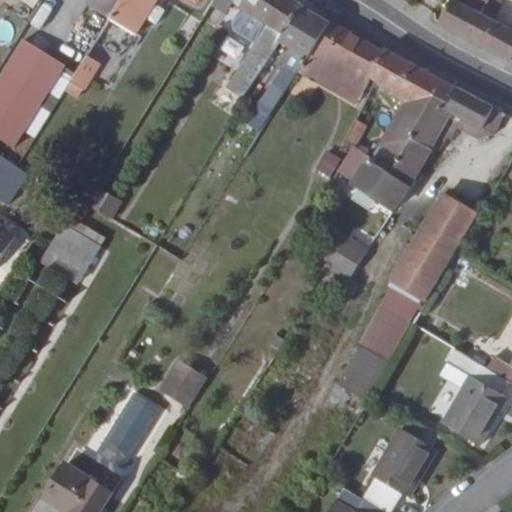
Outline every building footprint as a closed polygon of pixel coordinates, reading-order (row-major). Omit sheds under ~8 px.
[(122,0),(91,0),(89,5),(111,19),(122,0)] [(134,0),(134,1),(132,0),(122,0),(111,19),(138,35),(159,0),(194,0),(198,2),(198,0),(134,0)] [(226,15),(234,2),(230,0),(215,0),(212,6),(226,15)] [(281,43),(305,5),(296,0),(246,0),(242,7),(259,17),(246,36),(257,44),(228,87),(245,97),(281,43)] [(453,0),(440,23),(511,61),(511,59),(511,30),(481,14),(489,0),(453,0)] [(305,5),(281,43),(293,50),(256,106),(272,116),(300,73),(303,67),(332,23),(305,5)] [(332,23),(303,67),(360,100),(371,77),(382,52),(343,29),(332,23)] [(0,138),(6,143),(56,59),(24,39),(0,77),(0,138)] [(386,49),(382,52),(371,77),(377,80),(398,93),(395,97),(406,103),(369,160),(392,174),(435,107),(443,112),(457,88),(386,49)] [(89,56),(78,72),(72,82),(86,91),(103,64),(89,56)] [(78,72),(56,59),(6,143),(15,149),(26,132),(36,138),(78,72)] [(357,106),(360,100),(303,67),(300,73),(357,106)] [(435,107),(392,174),(376,199),(395,211),(441,135),(454,114),(463,119),(458,129),(476,140),(496,135),(506,114),(495,107),(457,88),(443,112),(435,107)] [(452,141),(458,129),(463,119),(454,114),(441,135),(452,141)] [(344,144),(355,151),(368,126),(357,120),(344,144)] [(328,187),(345,160),(336,153),(318,181),(328,187)] [(0,187),(14,163),(0,154),(0,187)] [(376,199),(392,174),(369,160),(354,184),(376,199)] [(239,170),(226,190),(236,196),(239,198),(251,178),(239,170)] [(113,219),(123,202),(99,188),(89,205),(113,219)] [(236,196),(226,190),(217,204),(228,210),(236,196)] [(391,280),(426,303),(480,214),(444,192),(391,280)] [(0,223),(0,261),(18,236),(0,223)] [(43,260),(80,283),(102,247),(65,225),(43,260)] [(331,269),(343,250),(350,239),(341,232),(322,263),(331,269)] [(343,250),(362,261),(369,250),(350,239),(343,250)] [(331,269),(351,280),(362,261),(343,250),(331,269)] [(340,299),(351,280),(331,269),(321,286),(340,299)] [(381,299),(382,299),(417,318),(426,303),(391,280),(381,299)] [(417,318),(382,299),(365,331),(399,349),(417,318)] [(184,353),(180,361),(206,378),(211,369),(184,353)] [(511,365),(511,366),(495,356),(489,368),(464,353),(461,359),(455,367),(470,375),(442,424),(481,446),(509,398),(504,395),(511,383),(511,365)] [(206,378),(180,361),(161,390),(189,406),(207,378),(206,378)] [(162,408),(136,392),(97,452),(124,469),(162,408)] [(375,478),(363,498),(344,488),(337,500),(329,511),(395,511),(405,495),(411,499),(440,451),(435,448),(421,440),(401,428),(372,476),(375,478)] [(421,440),(435,448),(441,437),(428,430),(421,440)] [(101,511),(113,493),(66,464),(46,496),(70,511),(101,511)]
